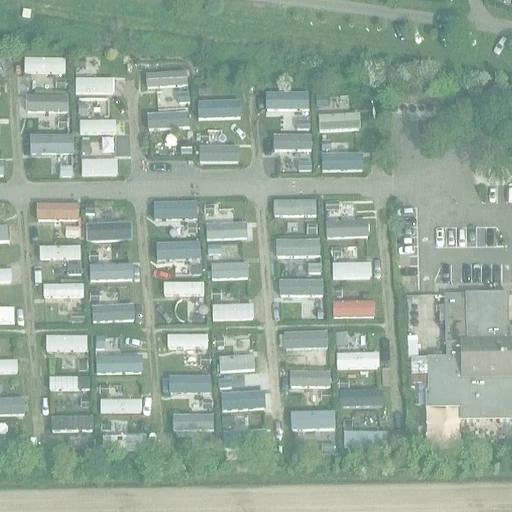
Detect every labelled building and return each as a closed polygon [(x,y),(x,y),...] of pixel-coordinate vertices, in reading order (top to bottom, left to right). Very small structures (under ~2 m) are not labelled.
[(65,60),(24,60),(24,74),(65,75),(65,60)] [(185,87),(185,75),(149,77),(150,89),(185,87)] [(75,81),(75,95),(112,95),(112,81),(75,81)] [(266,96),(266,111),(308,110),(308,96),(266,96)] [(26,98),(25,114),(67,115),(67,98),(26,98)] [(238,120),(238,108),(197,109),(198,121),(238,120)] [(188,114),(150,116),(151,131),(188,129),(188,114)] [(357,132),(356,118),(318,119),(318,134),(357,132)] [(79,135),(115,135),(115,122),(79,123),(79,135)] [(30,138),(30,157),(73,157),(73,137),(30,138)] [(310,137),(275,138),(274,150),(311,150),(310,137)] [(199,149),(199,164),(235,165),(235,149),(199,149)] [(322,157),(322,172),(356,172),(356,157),(322,157)] [(117,161),(81,162),(81,176),(117,176),(117,161)] [(273,218),(316,217),(316,203),(273,203),(273,218)] [(78,222),(78,206),(36,205),(36,222),(78,222)] [(154,219),(196,218),(196,206),(154,206),(154,219)] [(368,239),(368,223),(326,225),(326,240),(368,239)] [(86,227),(86,244),(131,243),(130,225),(86,227)] [(9,228),(0,228),(0,244),(9,244),(9,228)] [(246,228),(206,229),(206,241),(247,241),(246,228)] [(276,260),(319,259),(319,243),(276,242),(276,260)] [(163,246),(164,261),(200,259),(199,245),(163,246)] [(39,261),(80,260),(79,248),(39,248),(39,261)] [(211,282),(248,280),(248,265),(210,266),(211,282)] [(370,265),(332,265),(332,280),(370,280),(370,265)] [(90,283),(133,282),(132,266),(89,268),(90,283)] [(11,271),(0,271),(0,284),(11,284),(11,271)] [(322,295),(323,283),(286,282),(286,295),(322,295)] [(203,296),(203,284),(163,284),(163,297),(203,296)] [(43,287),(43,299),(84,298),(83,286),(43,287)] [(511,329),(508,330),(507,295),(465,296),(465,297),(444,297),(445,359),(427,359),(427,408),(462,407),(462,420),(511,419),(511,396),(511,395),(511,329)] [(332,320),(374,319),(374,304),(333,304),(332,320)] [(212,307),(212,322),(253,321),(253,306),(212,307)] [(14,310),(0,310),(0,325),(14,325),(14,310)] [(128,311),(92,312),(92,324),(129,323),(128,311)] [(286,335),(286,348),(326,346),(326,334),(286,335)] [(167,350),(207,349),(207,337),(167,337),(167,350)] [(46,338),(46,352),(86,353),(86,338),(46,338)] [(336,356),(336,371),(378,370),(378,355),(336,356)] [(219,358),(220,374),(255,372),(254,357),(219,358)] [(96,376),(142,375),(142,358),(96,359),(96,376)] [(0,374),(17,374),(17,362),(0,362),(0,374)] [(330,387),(330,374),(294,374),(294,387),(330,387)] [(49,379),(49,392),(89,391),(89,379),(49,379)] [(210,393),(210,379),(172,379),(173,393),(210,393)] [(379,396),(339,396),(339,409),(380,409),(379,396)] [(259,411),(259,398),(219,399),(219,411),(259,411)] [(0,417),(17,417),(17,403),(0,402),(0,417)] [(142,414),(142,402),(100,402),(99,414),(142,414)] [(333,429),(333,414),(292,414),(292,430),(333,429)] [(177,417),(177,429),(213,430),(213,417),(177,417)] [(51,419),(52,433),(93,433),(92,418),(51,419)] [(221,451),(264,449),(264,433),(220,435),(221,451)] [(343,436),(342,448),(382,448),(382,436),(343,436)] [(143,438),(102,439),(102,452),(142,452),(143,438)] [(13,442),(0,442),(0,454),(13,454),(13,442)]
